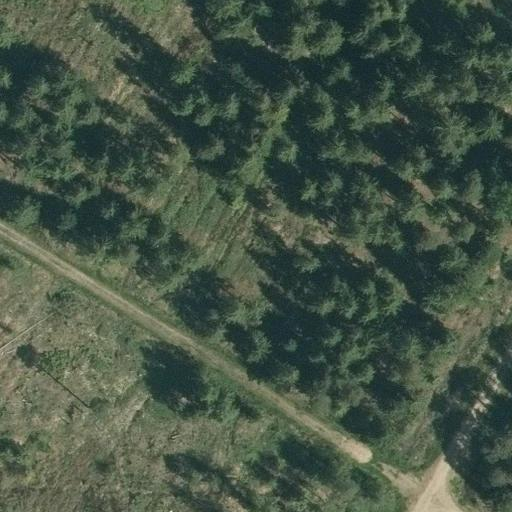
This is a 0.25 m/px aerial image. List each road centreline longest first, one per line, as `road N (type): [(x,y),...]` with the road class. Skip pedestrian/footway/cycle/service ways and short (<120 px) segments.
road 1 (track): [(414,511),(423,497),(0,232)]
road 2 (track): [(511,347),(423,497),(447,511)]
